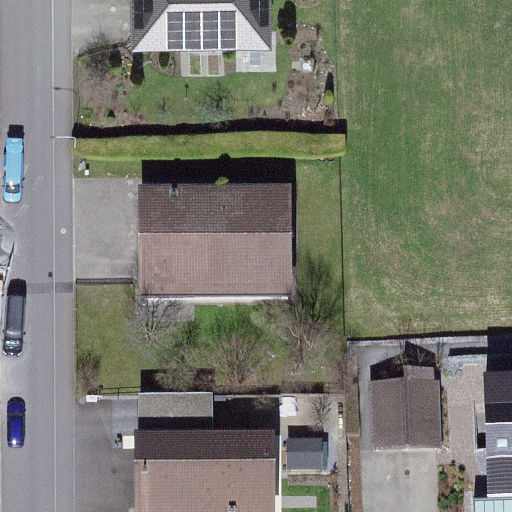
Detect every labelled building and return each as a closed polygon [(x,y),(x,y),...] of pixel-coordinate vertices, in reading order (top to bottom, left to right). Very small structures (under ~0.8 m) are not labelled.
[(142,0),(143,58),(281,58),(281,0),(142,0)] [(292,186),(139,188),(140,299),(293,297),(292,186)] [(438,379),(370,381),(372,449),(440,447),(438,379)] [(511,382),(485,383),(489,503),(511,502),(511,382)] [(273,511),(273,456),(140,458),(141,511),(273,511)]
